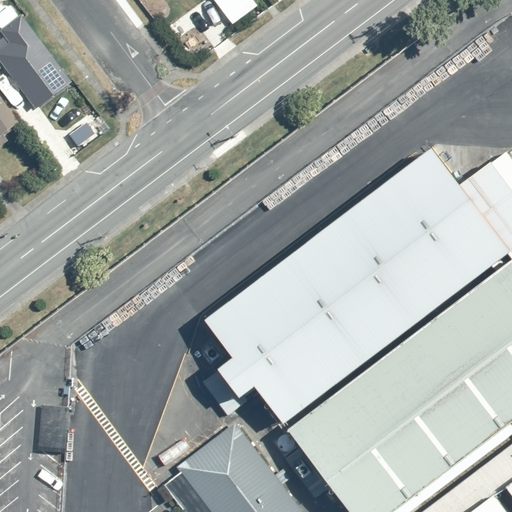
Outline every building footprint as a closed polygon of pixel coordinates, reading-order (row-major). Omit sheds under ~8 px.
[(24,15),(18,19),(2,0),(0,0),(0,62),(35,111),(73,83),(24,15)] [(0,137),(20,122),(0,95),(0,146),(2,145),(0,142),(0,137)] [(420,166),(192,335),(325,511),(398,511),(501,436),(511,427),(511,187),(494,163),(445,199),(420,166)] [(66,452),(69,405),(41,404),(38,450),(66,452)] [(483,511),(496,503),(511,490),(511,427),(501,436),(510,448),(424,511),(483,511)] [(278,511),(224,439),(153,492),(168,511),(278,511)] [(511,511),(511,490),(496,503),(502,511),(511,511)]
